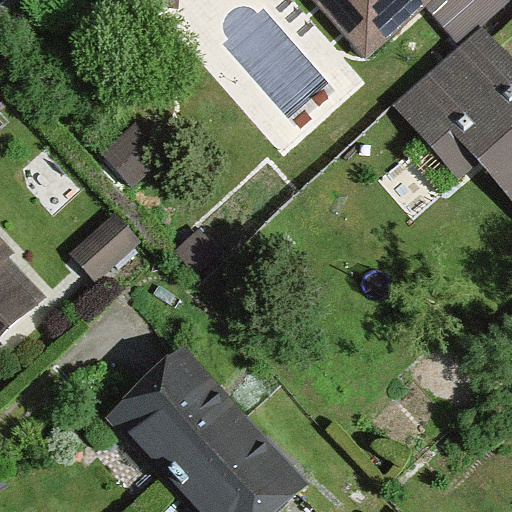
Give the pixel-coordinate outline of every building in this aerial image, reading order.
[(311,0),(374,64),(457,8),(449,0),(311,0)] [(511,72),(485,40),(415,97),(511,214),(511,72)] [(114,215),(71,256),(98,288),(141,248),(114,215)] [(0,244),(0,357),(57,304),(0,244)] [(189,351),(110,424),(191,511),(297,511),(319,492),(189,351)]
